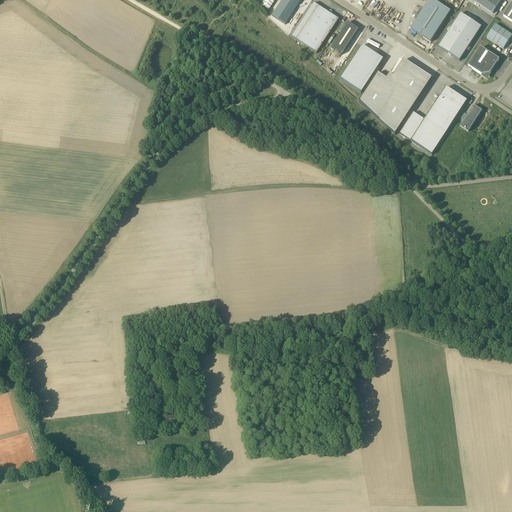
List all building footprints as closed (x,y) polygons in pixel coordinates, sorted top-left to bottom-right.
[(268,11),(273,3),(275,0),(264,0),(260,6),(268,11)] [(282,0),(272,16),(285,25),(301,0),(282,0)] [(431,43),(451,12),(432,0),(430,0),(411,29),(431,43)] [(511,3),(503,17),(511,22),(511,3)] [(324,11),(317,7),(313,4),(291,37),(295,40),(316,54),(339,18),(325,9),(324,11)] [(482,28),(461,14),(439,47),(460,61),(482,28)] [(339,35),(331,48),(342,55),(358,30),(347,23),(346,25),(339,35)] [(511,36),(511,35),(496,25),(487,38),(504,49),(511,36)] [(361,46),(339,80),(360,94),(383,60),(361,46)] [(490,74),(497,63),(499,60),(480,48),(468,67),(482,76),(490,74)] [(378,73),(359,103),(394,136),(432,78),(405,60),(394,77),(390,74),(386,79),(378,73)] [(413,113),(400,134),(432,156),(467,102),(446,88),(425,121),(413,113)] [(460,127),(469,132),(482,111),(474,106),(460,127)]
